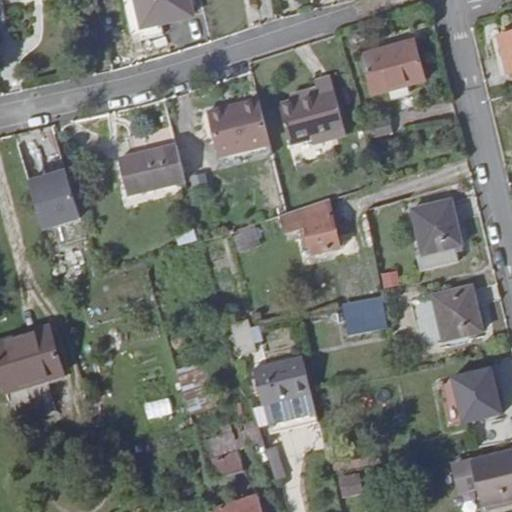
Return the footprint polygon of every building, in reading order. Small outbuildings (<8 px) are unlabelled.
[(192,14),(188,0),(135,0),(143,27),(192,14)] [(511,34),(502,36),(509,72),(511,71),(511,34)] [(366,55),(376,96),(425,83),(415,43),(366,55)] [(335,79),(322,82),(327,100),(339,96),(335,79)] [(330,129),(332,135),(347,131),(339,96),(327,100),(322,82),(315,84),(317,91),(293,98),(283,101),(293,138),(313,133),(330,129)] [(291,90),(293,98),(317,91),(315,84),(291,90)] [(221,153),(272,139),(260,94),(209,107),(221,153)] [(392,118),(365,125),(370,140),(396,133),(392,118)] [(314,138),(332,135),(330,129),(313,133),(314,138)] [(315,142),(291,147),(294,160),(318,155),(315,142)] [(130,196),(188,181),(178,144),(121,159),(130,196)] [(82,217),(69,174),(35,184),(47,227),(82,217)] [(339,244),(329,194),(290,206),(280,210),(281,223),(306,218),(313,249),(339,244)] [(451,194),(414,203),(424,247),(418,248),(422,263),(457,256),(454,240),(461,238),(451,194)] [(238,251),(260,245),(254,224),(232,230),(238,251)] [(481,324),(471,279),(434,287),(444,332),(481,324)] [(44,335),(0,349),(0,391),(2,399),(59,379),(44,335)] [(257,352),(253,340),(240,344),(243,357),(257,352)] [(313,392),(307,369),(305,359),(256,370),(272,434),(320,422),(313,392)] [(491,360),(453,369),(462,412),(500,404),(491,360)] [(180,384),(207,378),(204,363),(177,369),(180,384)] [(511,445),(511,443),(472,452),(482,495),(511,488),(511,445)] [(240,454),(207,464),(212,483),(246,472),(240,454)] [(342,498),(364,491),(358,471),(336,478),(342,498)] [(285,511),(278,487),(212,508),(212,511),(285,511)]
